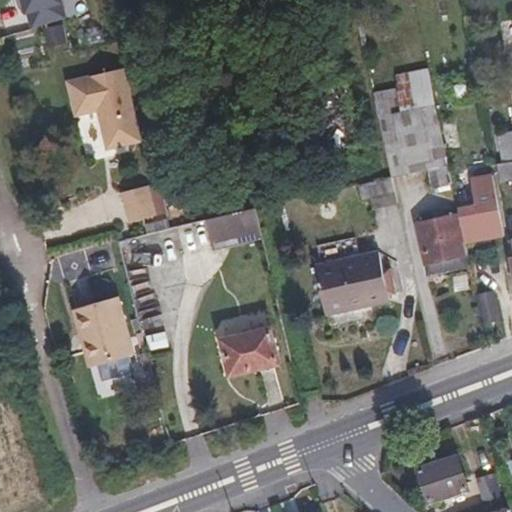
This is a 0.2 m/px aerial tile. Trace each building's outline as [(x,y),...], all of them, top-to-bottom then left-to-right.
[(20,0),(28,30),(72,19),(66,0),(20,0)] [(138,139),(121,65),(112,67),(129,141),(138,139)] [(129,141),(112,67),(77,75),(85,109),(95,107),(103,147),(129,141)] [(309,123),(293,127),(299,150),(354,136),(339,72),(299,83),(309,123)] [(85,109),(77,75),(65,78),(72,112),(85,109)] [(448,180),(439,138),(427,141),(414,88),(371,97),(388,172),(425,165),(429,184),(448,180)] [(499,228),(486,169),(464,174),(470,201),(453,203),(460,236),(499,228)] [(368,184),(374,210),(398,204),(392,179),(368,184)] [(151,213),(145,184),(139,185),(146,215),(151,213)] [(146,215),(139,185),(117,190),(124,220),(146,215)] [(209,240),(259,227),(253,200),(202,214),(209,240)] [(460,265),(447,212),(410,220),(419,261),(436,258),(438,270),(460,265)] [(373,250),(310,262),(319,311),(382,299),(373,250)] [(438,270),(436,258),(419,261),(422,273),(438,270)] [(128,352),(114,295),(70,307),(78,340),(85,339),(90,361),(128,352)] [(480,322),(497,323),(498,295),(481,295),(480,322)] [(276,359),(269,324),(220,334),(227,369),(276,359)] [(90,361),(85,339),(78,340),(83,362),(90,361)] [(464,458),(424,471),(435,504),(474,492),(464,458)]
